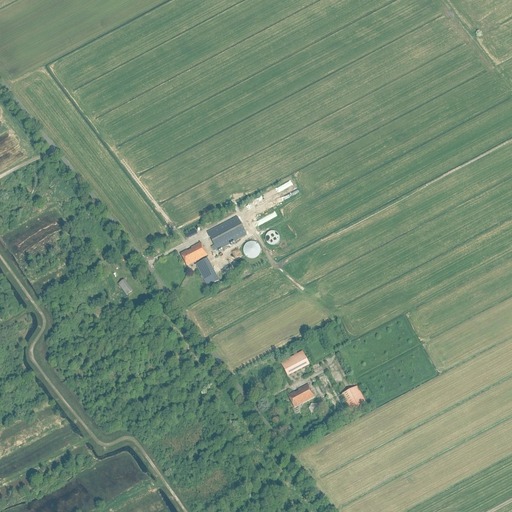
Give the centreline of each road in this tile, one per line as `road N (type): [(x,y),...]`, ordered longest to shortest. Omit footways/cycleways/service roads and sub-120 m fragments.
road 1 (unclassified): [(332,511),(0,80)]
road 2 (track): [(185,511),(131,438),(98,443),(35,364),(31,348),(43,318),(0,257)]
